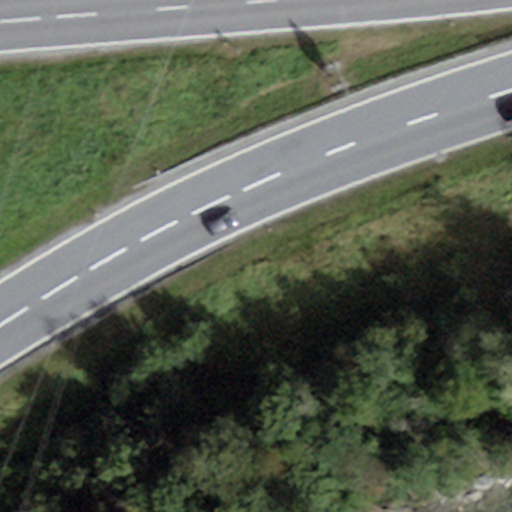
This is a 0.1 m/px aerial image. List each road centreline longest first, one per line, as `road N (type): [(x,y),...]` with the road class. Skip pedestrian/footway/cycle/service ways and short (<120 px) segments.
road 1 (primary): [(511,89),(288,171),(154,233),(0,324)]
road 2 (tertiary): [(285,0),(0,21)]
